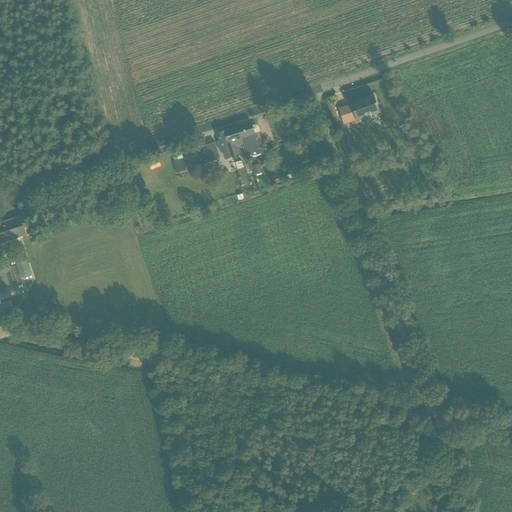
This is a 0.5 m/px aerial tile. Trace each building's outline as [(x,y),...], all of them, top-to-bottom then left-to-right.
[(341,121),(354,116),(345,92),(332,97),(341,121)] [(392,120),(384,101),(375,105),(373,100),(361,105),(371,129),(392,120)] [(245,156),(260,150),(248,120),(233,125),(245,156)] [(245,156),(233,125),(215,132),(226,163),(245,156)] [(0,244),(27,236),(21,217),(0,223),(0,244)] [(24,262),(0,263),(0,287),(26,286),(24,262)] [(3,290),(5,299),(27,296),(25,286),(3,290)]
